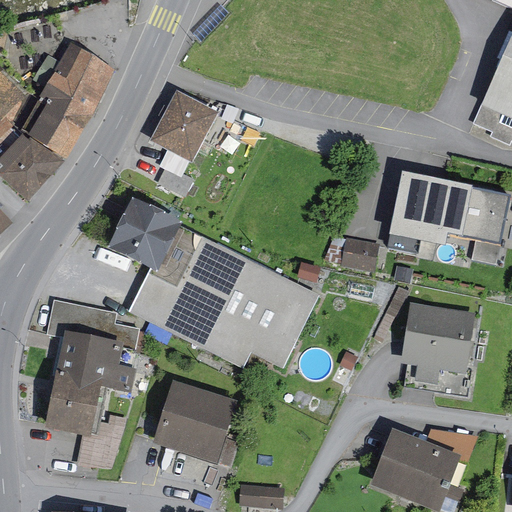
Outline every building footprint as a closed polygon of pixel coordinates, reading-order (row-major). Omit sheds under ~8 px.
[(511,0),(482,0),(511,12),(511,50),(486,110),(511,121),(511,0)] [(68,155),(113,74),(73,52),(28,133),(68,155)] [(0,131),(26,102),(0,79),(0,131)] [(216,121),(175,100),(151,148),(192,169),(216,121)] [(58,169),(26,142),(0,171),(0,177),(29,202),(58,169)] [(507,205),(407,185),(399,226),(499,246),(507,205)] [(180,229),(134,206),(111,252),(157,275),(180,229)] [(0,207),(0,243),(18,226),(0,207)] [(379,263),(385,237),(352,229),(346,256),(379,263)] [(151,277),(133,315),(243,368),(250,353),(282,369),(316,300),(187,237),(164,284),(151,277)] [(470,321),(413,313),(405,369),(463,377),(470,321)] [(56,396),(102,405),(113,349),(67,340),(56,396)] [(232,409),(176,391),(158,445),(214,464),(232,409)] [(99,419),(102,405),(56,396),(49,434),(81,440),(77,463),(114,470),(123,424),(99,419)] [(433,511),(454,462),(394,438),(373,488),(431,511),(433,511)] [(283,490),(247,489),(246,508),(282,509),(283,490)]
